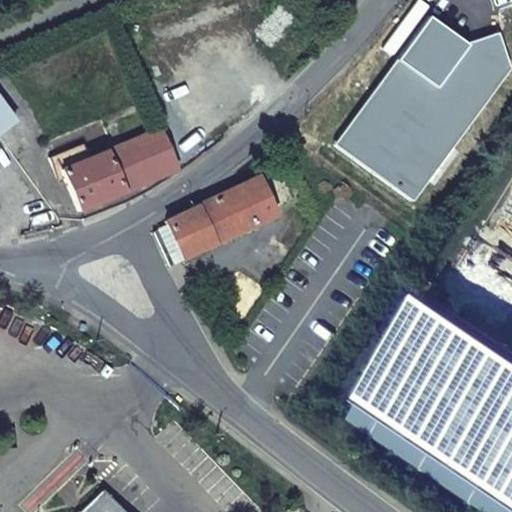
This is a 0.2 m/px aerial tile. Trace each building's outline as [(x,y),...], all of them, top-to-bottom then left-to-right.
[(426,18),(332,146),(410,203),(506,71),(494,34),(466,45),(426,18)] [(0,130),(14,120),(0,99),(0,130)] [(78,212),(145,183),(137,165),(167,151),(159,130),(89,160),(83,147),(55,158),(78,212)] [(137,165),(145,183),(175,171),(167,151),(137,165)] [(287,209),(271,174),(164,225),(181,261),(287,209)] [(511,511),(511,346),(449,303),(358,409),(507,511),(511,511)] [(121,511),(102,491),(79,511),(121,511)]
